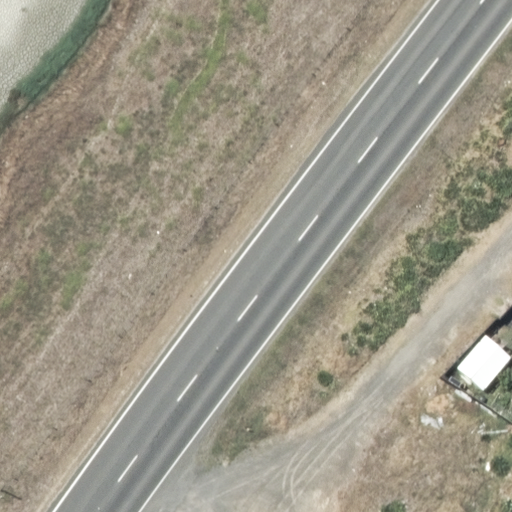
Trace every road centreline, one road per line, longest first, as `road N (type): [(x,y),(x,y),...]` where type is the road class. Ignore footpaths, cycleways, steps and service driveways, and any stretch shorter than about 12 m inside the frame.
road 1 (trunk): [(96,511),(483,0)]
road 2 (trunk): [(296,0),(0,440)]
